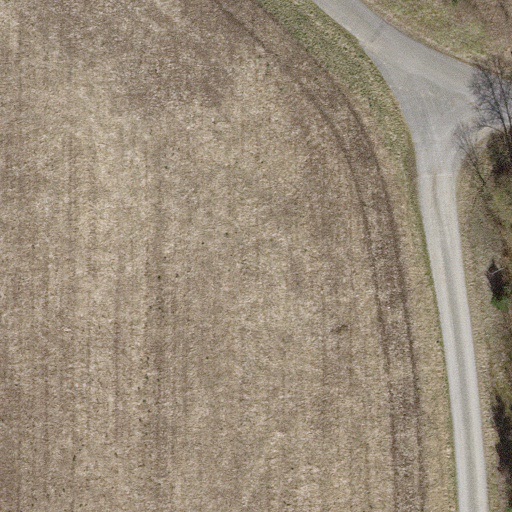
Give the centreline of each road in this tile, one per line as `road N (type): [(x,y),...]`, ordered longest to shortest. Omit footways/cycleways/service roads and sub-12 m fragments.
road 1 (track): [(424,62),(462,359),(469,511)]
road 2 (track): [(337,0),(424,62),(511,99)]
